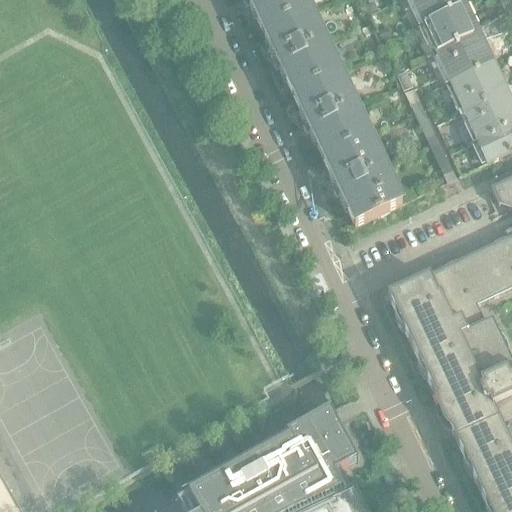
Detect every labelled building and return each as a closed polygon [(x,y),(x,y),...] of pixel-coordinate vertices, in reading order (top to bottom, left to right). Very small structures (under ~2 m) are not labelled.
[(245,0),(263,36),(312,12),(311,9),(305,12),(299,0),(245,0)] [(404,0),(406,4),(412,2),(424,27),(465,8),(460,0),(404,0)] [(382,10),(377,1),(364,7),(369,16),(382,10)] [(482,42),(477,32),(476,32),(465,8),(424,27),(436,54),(431,57),(432,59),(434,62),(439,60),(451,86),(492,67),(481,42),(482,42)] [(332,58),(318,30),(315,32),(308,17),(314,15),(312,12),(263,36),(293,99),(342,76),(340,73),(335,75),(328,60),(332,58)] [(509,100),(504,90),(503,90),(492,67),(451,86),(464,112),(458,115),(461,120),(466,118),(479,144),(511,128),(511,108),(508,101),(509,100)] [(362,122),(348,94),(345,96),(338,82),(344,79),(342,76),(293,99),(323,163),(372,139),(371,137),(365,139),(358,124),(362,122)] [(418,104),(413,93),(405,97),(410,108),(418,104)] [(424,116),(418,104),(410,108),(414,118),(415,120),(424,116)] [(429,127),(424,116),(415,120),(420,131),(429,127)] [(434,138),(429,127),(420,131),(426,142),(434,138)] [(511,128),(479,144),(477,145),(487,167),(511,155),(511,128)] [(439,149),(434,138),(426,142),(430,152),(431,153),(439,149)] [(397,206),(388,187),(392,186),(379,158),(375,160),(368,145),(374,143),(372,139),(323,163),(354,230),(402,208),(400,205),(397,206)] [(445,160),(439,149),(431,153),(436,164),(445,160)] [(450,171),(445,160),(436,164),(441,175),(450,171)] [(455,182),(450,171),(441,175),(447,187),(455,182)] [(511,511),(511,376),(511,375),(511,374),(511,365),(492,323),(483,327),(475,310),(511,292),(511,182),(491,192),(498,208),(498,209),(511,213),(511,240),(390,298),(387,300),(436,403),(439,411),(443,409),(442,407),(448,404),(458,427),(453,430),(452,428),(448,429),(452,436),(487,511),(511,511)] [(365,511),(355,489),(344,494),(336,477),(349,469),(348,469),(356,465),(357,466),(358,465),(359,465),(349,449),(338,429),(337,426),(336,426),(334,421),(330,415),(331,415),(330,413),(328,415),(283,440),(281,449),(177,507),(178,509),(189,502),(194,510),(194,511),(365,511)]
